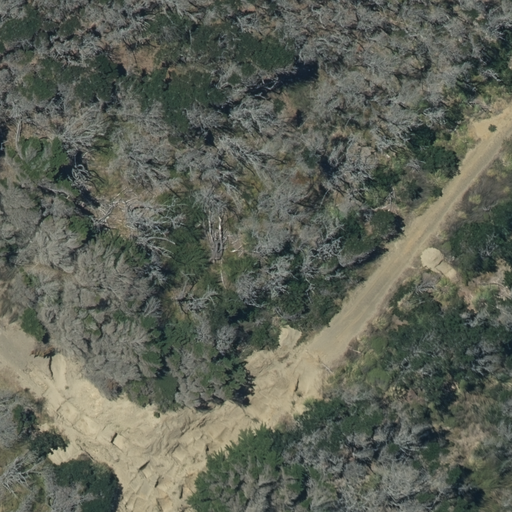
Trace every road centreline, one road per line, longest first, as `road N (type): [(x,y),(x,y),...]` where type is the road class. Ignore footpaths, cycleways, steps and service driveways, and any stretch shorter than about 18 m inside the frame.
road 1 (track): [(121,474),(323,369),(511,127)]
road 2 (track): [(151,511),(0,317)]
